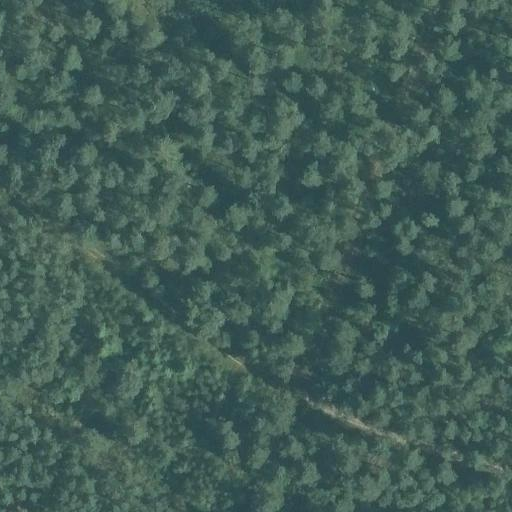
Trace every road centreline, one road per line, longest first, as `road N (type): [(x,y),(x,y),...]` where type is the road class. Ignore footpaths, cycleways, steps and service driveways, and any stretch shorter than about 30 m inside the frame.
road 1 (track): [(0,182),(271,379),(360,423),(511,476)]
road 2 (track): [(301,395),(438,0)]
